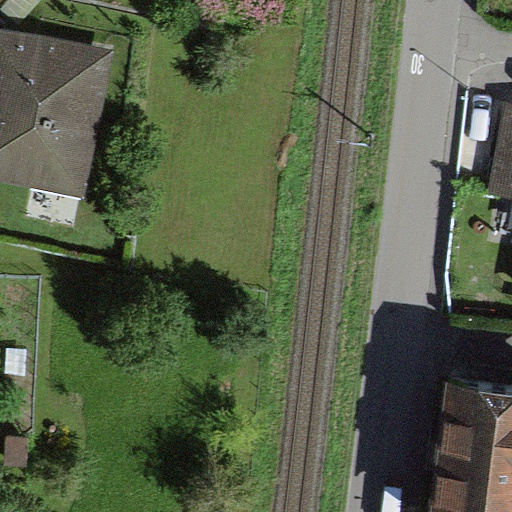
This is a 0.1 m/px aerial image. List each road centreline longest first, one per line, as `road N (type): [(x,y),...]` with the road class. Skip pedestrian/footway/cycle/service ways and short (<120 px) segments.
road 1 (residential): [(432,27),(401,320)]
road 2 (residential): [(401,320),(372,511)]
